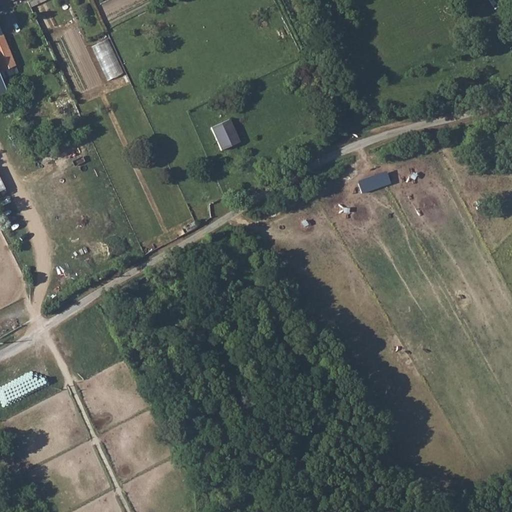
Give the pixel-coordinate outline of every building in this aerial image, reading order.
[(486,0),(458,19),(479,51),(507,32),(486,0)] [(0,72),(15,66),(0,31),(0,72)] [(111,39),(95,44),(107,80),(124,74),(111,39)] [(0,97),(9,94),(0,75),(0,97)] [(228,119),(211,127),(221,150),(239,142),(228,119)] [(179,427),(172,431),(174,436),(182,432),(179,427)] [(196,458),(190,461),(195,470),(201,467),(196,458)]
